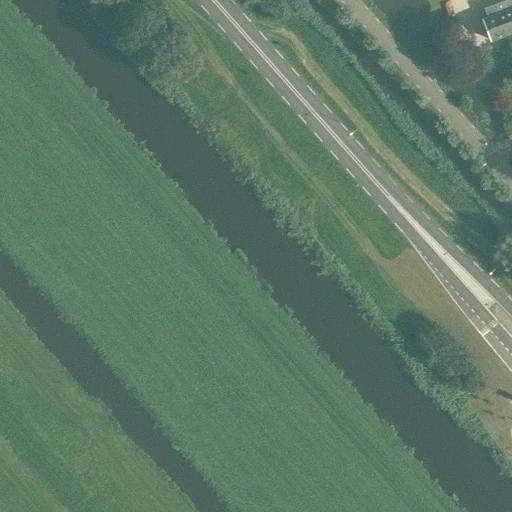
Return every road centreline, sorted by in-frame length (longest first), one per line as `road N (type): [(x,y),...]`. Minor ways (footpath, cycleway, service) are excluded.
road 1 (primary): [(511,333),(213,0)]
road 2 (unclassified): [(350,0),(511,179)]
